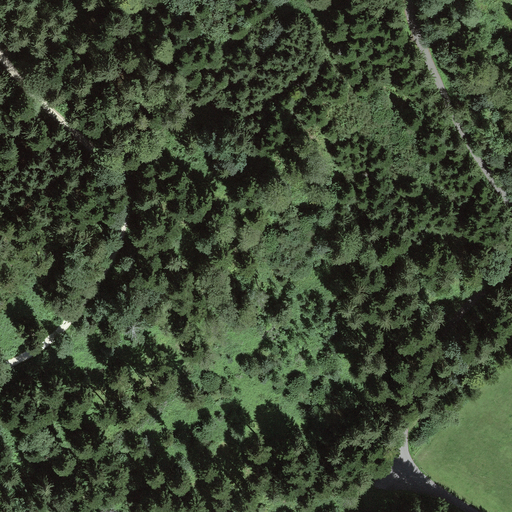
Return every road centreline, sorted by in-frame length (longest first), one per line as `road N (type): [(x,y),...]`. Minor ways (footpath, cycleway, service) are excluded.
road 1 (track): [(0,367),(37,349),(83,307),(108,271),(126,216),(117,173),(17,80),(0,53)]
road 2 (track): [(511,259),(431,358),(403,444),(420,479),(472,511)]
road 3 (track): [(411,0),(457,122),(511,208)]
